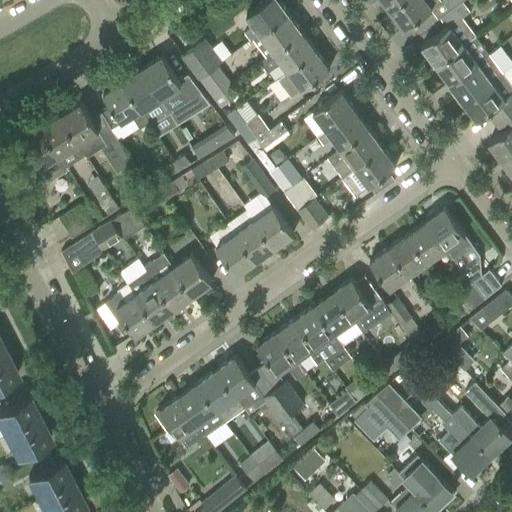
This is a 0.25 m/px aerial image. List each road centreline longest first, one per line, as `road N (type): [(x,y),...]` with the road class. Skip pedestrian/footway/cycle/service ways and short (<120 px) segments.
road 1 (residential): [(100,412),(227,322),(241,303),(454,161)]
road 2 (residential): [(100,412),(0,220)]
road 3 (residential): [(454,161),(329,0)]
road 4 (residential): [(0,107),(112,40)]
